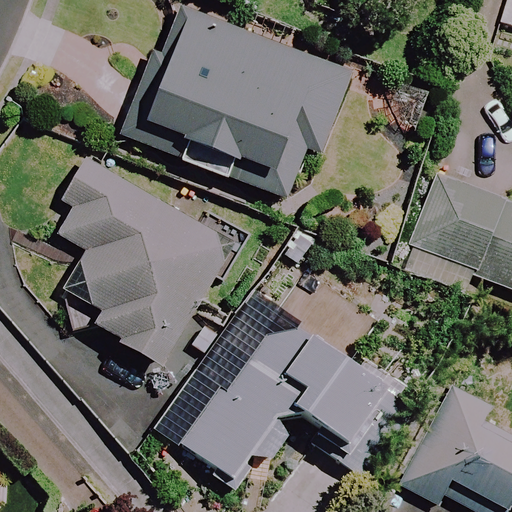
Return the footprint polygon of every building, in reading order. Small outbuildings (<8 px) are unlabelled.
[(352,77),(180,7),(124,144),(285,210),(308,153),(319,158),(352,77)] [(231,250),(90,170),(70,206),(77,210),(61,238),(89,254),(79,273),(98,318),(87,333),(161,375),(231,250)] [(511,211),(437,182),(403,271),(459,293),(465,278),(511,296),(511,211)] [(180,448),(217,474),(211,482),(236,499),(252,477),(248,474),(257,460),(268,468),(302,420),(330,440),(320,454),(365,485),(412,417),(281,327),(230,401),(218,393),(180,448)] [(511,511),(511,435),(455,404),(407,492),(439,509),(443,500),(466,511),(511,511)]
